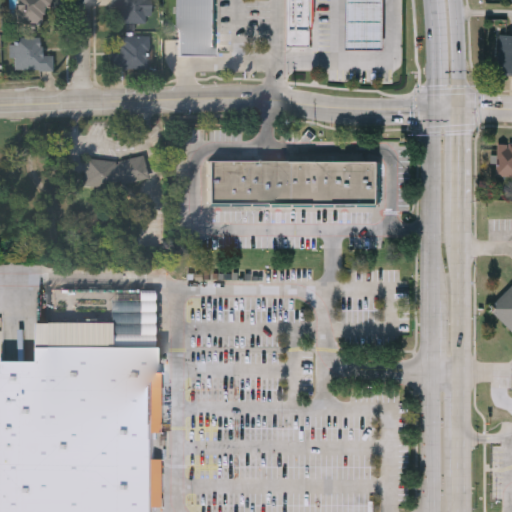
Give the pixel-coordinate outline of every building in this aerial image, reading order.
[(44,22),(16,22),(16,0),(51,0),(51,7),(44,7),(44,22)] [(149,0),(149,22),(116,22),(116,0),(149,0)] [(216,0),(216,57),(179,57),(179,0),(216,0)] [(314,0),(315,45),(290,45),(289,0),(314,0)] [(347,49),(347,0),(385,0),(385,49),(347,49)] [(499,33),(511,33),(511,74),(496,73),(499,33)] [(51,70),(12,69),(13,35),(40,36),(40,54),(52,54),(51,70)] [(110,53),(121,53),(121,35),(148,35),(148,68),(110,68),(110,53)] [(511,175),(497,175),(497,143),(511,143),(511,175)] [(148,179),(88,191),(84,166),(143,155),(148,179)] [(381,161),(381,205),(209,205),(209,161),(381,161)] [(511,328),(491,306),(511,284),(511,328)] [(2,511),(2,361),(40,361),(40,322),(110,322),(110,335),(156,335),(156,459),(162,459),(162,507),(155,506),(155,511),(2,511)]
